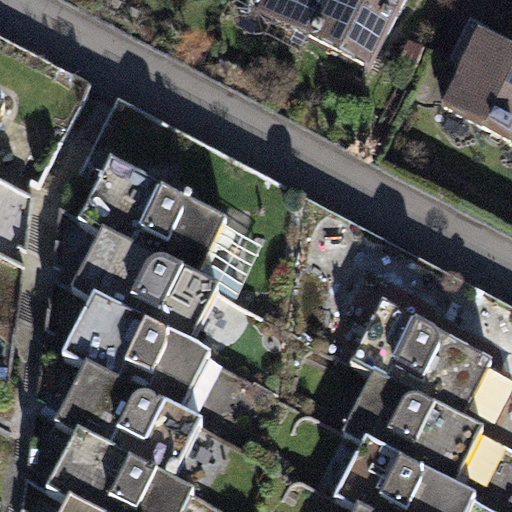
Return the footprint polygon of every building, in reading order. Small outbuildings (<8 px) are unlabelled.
[(390,75),(429,0),(272,0),(267,10),(390,75)] [(511,141),(511,49),(503,44),(464,116),(511,141)] [(0,136),(12,113),(0,106),(0,136)] [(231,224),(124,173),(95,234),(115,243),(202,285),(231,224)] [(0,177),(0,204),(11,183),(0,177)] [(202,285),(115,243),(85,304),(106,314),(199,358),(228,297),(202,285)] [(199,358),(106,314),(83,363),(204,421),(228,372),(199,358)] [(505,374),(391,314),(362,370),(391,385),(476,430),(505,374)] [(215,444),(102,381),(74,430),(86,437),(187,494),(215,444)] [(476,430),(391,385),(359,446),(378,456),(466,502),(498,441),(476,430)] [(98,511),(197,511),(203,503),(187,494),(86,437),(57,489),(87,506),(98,511)] [(466,502),(378,456),(348,511),(483,511),(484,511),(466,502)]
